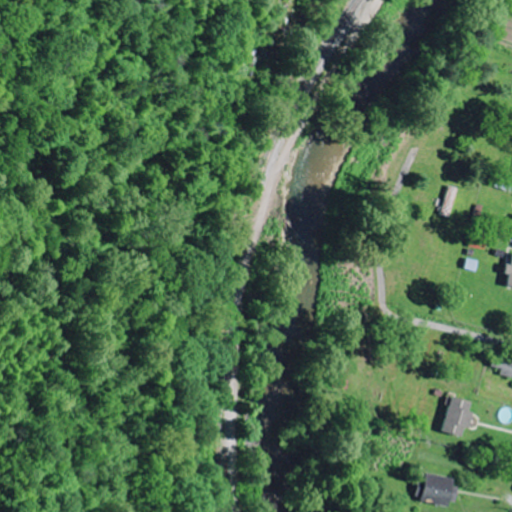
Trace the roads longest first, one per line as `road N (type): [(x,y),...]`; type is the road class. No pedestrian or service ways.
road 1 (residential): [(238,511),(236,343),(248,262),(301,126),(377,0)]
road 2 (residential): [(415,161),(388,247),(393,299),(407,311)]
